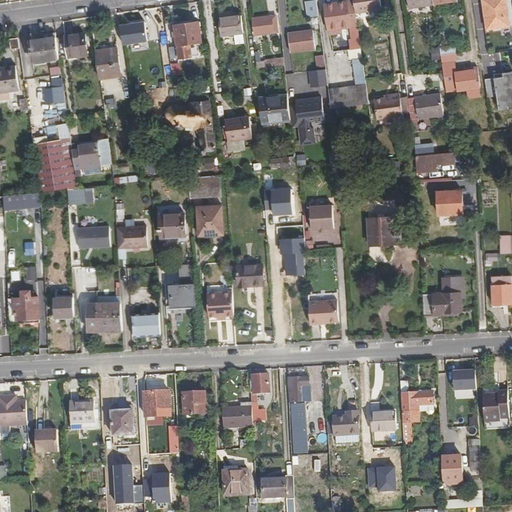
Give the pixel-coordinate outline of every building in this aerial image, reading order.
[(315,0),(306,0),(304,0),(307,16),(317,15),(315,0)] [(353,0),(340,0),(324,2),(328,27),(329,31),(342,30),(341,26),(357,23),(356,20),(355,12),(353,0)] [(379,0),(353,0),(355,12),(381,8),(379,0)] [(433,2),(432,0),(406,0),(408,9),(433,5),(433,2)] [(483,0),(487,27),(510,25),(506,0),(483,0)] [(245,43),(241,14),(219,18),(222,35),(235,32),(237,44),(245,43)] [(254,33),(277,30),(276,24),(271,24),(271,15),(252,17),(254,33)] [(174,25),(175,36),(179,58),(191,56),(190,44),(202,42),(199,21),(174,25)] [(145,29),(148,49),(159,48),(158,40),(160,39),(158,27),(145,29)] [(289,51),(315,47),(313,30),(287,33),(289,51)] [(87,32),(64,35),(67,57),(87,54),(86,43),(88,43),(87,32)] [(59,61),(55,36),(42,38),(42,42),(29,44),(32,65),(59,61)] [(19,47),(18,37),(9,38),(10,48),(19,47)] [(200,42),(190,44),(191,56),(202,54),(200,42)] [(116,43),(95,45),(99,78),(121,75),(116,43)] [(457,46),(439,48),(440,54),(454,52),(457,52),(457,46)] [(454,52),(440,54),(443,73),(446,92),(482,89),(480,67),(461,70),(461,73),(457,74),(454,52)] [(325,65),(323,54),(316,55),(318,66),(325,65)] [(284,56),(264,59),(265,66),(285,64),(284,56)] [(365,77),(362,57),(352,58),(355,85),(366,84),(365,77)] [(264,59),(256,60),(257,68),(265,66),(264,59)] [(15,66),(0,68),(0,93),(19,91),(15,66)] [(311,86),(328,85),(327,68),(309,70),(311,86)] [(511,72),(487,74),(488,96),(499,95),(500,109),(511,108),(511,72)] [(62,102),(61,79),(50,79),(50,88),(43,88),(43,103),(62,102)] [(251,80),(240,82),(241,89),(252,88),(251,80)] [(366,84),(355,85),(328,89),(331,107),(369,102),(366,84)] [(389,96),(383,97),(374,98),(377,117),(402,114),(402,112),(400,97),(400,93),(389,94),(389,96)] [(440,93),(407,98),(409,111),(409,116),(416,115),(417,119),(443,115),(440,93)] [(291,118),(288,94),(264,97),(267,121),(291,118)] [(402,112),(409,111),(407,98),(407,96),(400,97),(402,112)] [(182,129),(183,128),(185,126),(185,124),(195,124),(199,130),(201,150),(204,151),(205,150),(215,148),(215,147),(217,147),(210,99),(189,102),(190,105),(179,104),(175,103),(169,105),(167,107),(165,110),(165,111),(165,112),(166,115),(171,120),(174,119),(175,119),(176,120),(176,125),(177,127),(178,128),(179,129),(181,129),(182,129)] [(248,102),(225,105),(225,111),(223,111),(224,126),(227,126),(228,135),(239,134),(238,124),(250,123),(248,102)] [(58,140),(56,124),(56,120),(30,124),(33,144),(35,144),(58,140)] [(75,176),(71,150),(70,142),(67,122),(56,124),(58,140),(35,144),(42,191),(67,187),(67,190),(68,189),(77,189),(75,176)] [(108,137),(97,139),(97,142),(77,144),(78,150),(71,150),(75,176),(80,176),(80,168),(112,163),(108,137)] [(97,139),(70,142),(71,150),(78,150),(77,144),(97,142),(97,139)] [(432,144),(414,146),(415,154),(434,153),(432,144)] [(434,153),(415,154),(416,172),(438,169),(437,163),(455,161),(454,150),(434,153)] [(296,164),(296,156),(272,158),(273,166),(296,164)] [(155,158),(151,162),(159,169),(162,165),(155,158)] [(159,169),(151,162),(148,166),(155,173),(159,169)] [(221,195),(221,174),(190,177),(190,178),(191,197),(221,195)] [(87,187),(87,203),(101,202),(100,186),(87,187)] [(68,189),(69,204),(87,203),(87,187),(77,189),(68,189)] [(437,191),(438,213),(458,212),(458,204),(462,204),(462,190),(437,191)] [(43,207),(42,192),(5,194),(5,209),(43,207)] [(199,206),(200,233),(223,232),(222,205),(199,206)] [(334,205),(311,206),(313,229),(335,228),(334,205)] [(161,215),(162,237),(186,236),(185,213),(161,215)] [(368,218),(370,244),(402,243),(401,216),(368,218)] [(134,246),(140,246),(148,246),(147,225),(117,227),(118,247),(134,246)] [(502,253),(511,252),(511,234),(502,234),(502,253)] [(282,248),(306,247),(305,237),(282,238),(282,248)] [(35,241),(26,241),(27,255),(36,255),(35,241)] [(88,246),(88,257),(105,256),(104,245),(88,246)] [(306,247),(282,248),(282,253),(286,253),(287,273),(304,272),(304,252),(306,252),(306,249),(306,247)] [(488,262),(500,261),(499,252),(487,253),(488,262)] [(28,262),(28,279),(38,279),(37,261),(28,262)] [(262,262),(237,264),(238,284),(263,282),(262,262)] [(172,308),(199,306),(198,281),(194,282),(193,263),(180,264),(181,283),(171,283),(172,308)] [(441,293),(423,294),(424,316),(444,314),(444,313),(459,311),(458,291),(461,291),(460,276),(439,278),(441,293)] [(511,295),(511,276),(491,277),(493,304),(511,303),(511,295)] [(21,298),(8,298),(9,319),(38,318),(38,297),(30,297),(30,291),(22,291),(21,298)] [(233,315),(232,291),(207,293),(208,316),(216,316),(216,319),(226,318),(226,315),(233,315)] [(74,301),(74,298),(55,299),(55,318),(74,318),(74,301)] [(337,299),(309,302),(310,324),(321,323),(320,321),(326,320),(339,320),(337,299)] [(122,330),(121,303),(86,305),(88,331),(122,330)] [(134,337),(144,336),(144,334),(151,334),(151,336),(161,335),(160,312),(133,314),(134,337)] [(466,390),(481,389),(480,369),(454,370),(455,399),(466,398),(466,390)] [(280,391),(279,374),(252,375),(253,392),(280,391)] [(303,377),(287,378),(288,402),(302,402),(301,387),(308,386),(308,382),(303,382),(303,377)] [(498,393),(498,391),(497,385),(482,386),(483,394),(498,393)] [(418,405),(433,404),(432,391),(401,393),(403,444),(413,443),(412,421),(418,421),(418,412),(418,405)] [(498,393),(483,394),(484,422),(500,421),(500,418),(509,418),(507,391),(498,391),(498,393)] [(144,393),(145,417),(169,416),(169,392),(144,393)] [(182,393),(183,413),(206,413),(205,392),(182,393)] [(252,393),(252,401),(262,402),(263,393),(252,393)] [(0,426),(27,425),(26,401),(16,402),(16,397),(0,397),(0,426)] [(91,429),(90,423),(99,423),(98,401),(71,401),(72,429),(91,429)] [(236,425),(246,425),(252,425),(251,403),(241,403),(241,407),(223,408),(224,431),(236,430),(236,425)] [(35,405),(35,423),(52,422),(52,425),(57,425),(57,421),(55,421),(54,404),(35,405)] [(434,412),(433,404),(418,405),(418,412),(426,411),(429,414),(432,414),(434,412)] [(111,434),(133,433),(132,410),(111,411),(111,434)] [(334,436),(359,435),(358,411),(346,412),(347,417),(333,418),(333,436),(334,436)] [(395,411),(370,413),(371,431),(396,429),(395,411)] [(296,413),(289,414),(291,451),(304,451),(302,413),(296,413)] [(470,417),(470,426),(478,425),(478,417),(470,417)] [(270,424),(255,425),(255,440),(261,440),(262,442),(270,442),(270,424)] [(178,446),(177,427),(168,427),(169,446),(178,446)] [(57,430),(35,432),(37,453),(58,452),(57,430)] [(359,443),(359,435),(334,436),(334,443),(359,443)] [(141,463),(141,446),(126,446),(126,463),(141,463)] [(470,470),(480,470),(479,454),(469,455),(470,470)] [(443,483),(443,484),(445,484),(445,488),(448,488),(448,484),(463,483),(461,456),(441,456),(443,483)] [(224,469),(225,494),(250,493),(249,468),(224,469)] [(264,496),(293,495),(292,474),(285,475),(285,478),(263,479),(264,496)] [(444,507),(482,505),(482,491),(471,492),(472,499),(450,500),(450,491),(443,491),(444,507)] [(287,511),(295,511),(295,498),(288,498),(287,511)]
